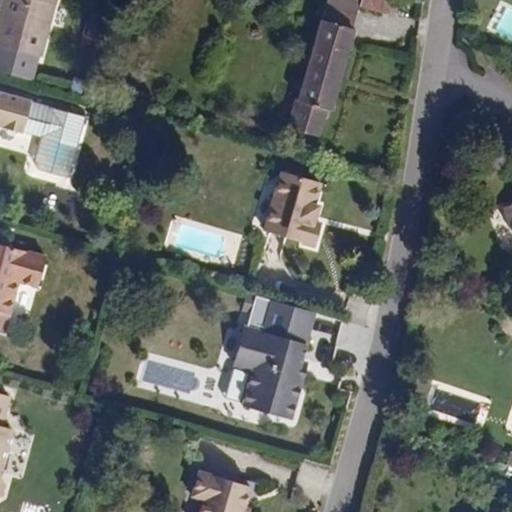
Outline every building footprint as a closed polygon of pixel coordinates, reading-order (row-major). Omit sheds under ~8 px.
[(0,0),(0,45),(39,56),(54,0),(0,0)] [(394,16),(398,0),(346,0),(359,3),(358,7),(394,16)] [(329,112),(353,30),(350,29),(355,13),(324,4),(295,102),(293,101),(285,128),(318,138),(326,111),(329,112)] [(73,117),(0,96),(0,130),(28,137),(21,163),(26,171),(55,179),(63,149),(64,149),(73,117)] [(311,224),(315,209),(311,208),(317,185),(277,174),(261,234),(312,248),(318,227),(311,224)] [(511,205),(503,210),(510,231),(511,232),(511,205)] [(30,289),(39,258),(0,246),(0,313),(2,314),(11,283),(30,289)] [(299,362),(313,315),(278,305),(270,336),(239,327),(228,367),(242,370),(232,405),(282,420),(293,384),(287,381),(292,360),(299,362)] [(293,384),(299,362),(292,360),(287,381),(293,384)] [(242,511),(249,488),(196,473),(189,497),(202,502),(198,511),(242,511)]
